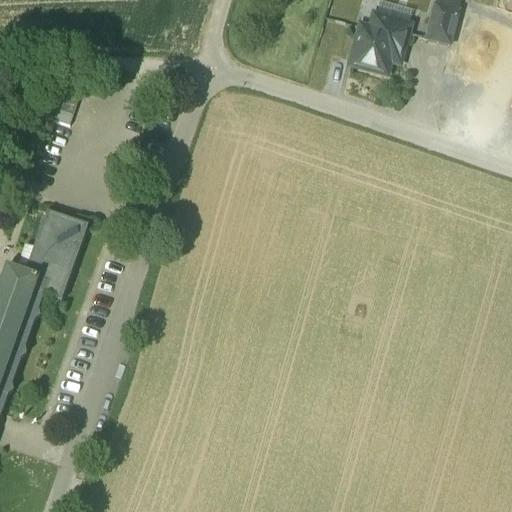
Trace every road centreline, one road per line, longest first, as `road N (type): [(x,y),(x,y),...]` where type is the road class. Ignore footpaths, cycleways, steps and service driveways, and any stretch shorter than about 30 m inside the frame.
road 1 (residential): [(511,171),(207,70),(54,511)]
road 2 (track): [(0,73),(207,70),(226,0)]
